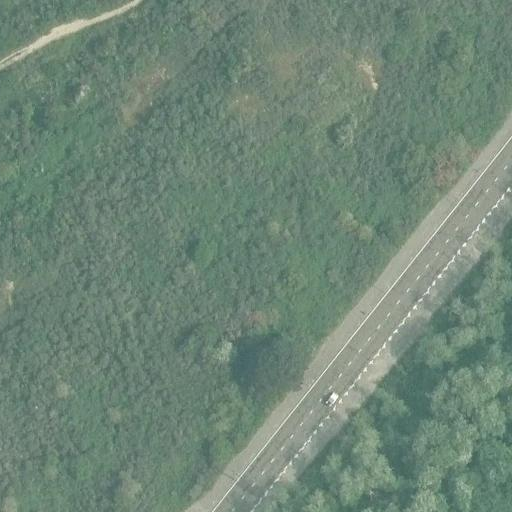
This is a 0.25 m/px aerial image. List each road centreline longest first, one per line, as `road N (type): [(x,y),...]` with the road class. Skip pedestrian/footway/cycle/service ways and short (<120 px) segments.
road 1 (tertiary): [(264,511),(511,201)]
road 2 (unknown): [(133,0),(121,13),(0,61)]
